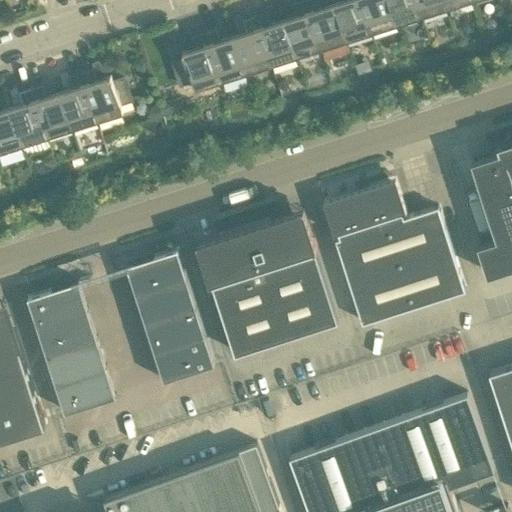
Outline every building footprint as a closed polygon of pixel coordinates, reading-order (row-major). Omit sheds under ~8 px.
[(290,15),(283,17),(296,55),(321,47),(305,0),(295,0),(292,1),(293,2),(288,4),(290,15)] [(305,0),(321,47),(346,39),(334,1),(327,3),(325,0),(305,0)] [(336,0),(334,1),(346,39),(371,31),(361,0),(336,0)] [(361,0),(371,31),(396,23),(388,0),(361,0)] [(388,0),(396,23),(421,15),(416,0),(388,0)] [(416,0),(421,15),(447,7),(444,0),(416,0)] [(267,9),(255,13),(271,63),(296,55),(283,17),(277,19),(272,9),(267,10),(267,9)] [(240,31),(233,33),(245,71),(271,63),(255,13),(242,17),(242,18),(238,20),(240,31)] [(217,26),(204,30),(220,80),(245,71),(233,33),(227,35),(222,25),(217,27),(217,26)] [(220,80),(204,30),(192,33),(192,35),(187,36),(190,47),(182,50),(185,57),(173,61),(180,84),(192,80),(194,88),(220,80)] [(93,65),(81,69),(97,119),(123,111),(120,103),(132,99),(124,76),(113,80),(111,73),(103,75),(99,65),(94,66),(93,65)] [(66,87),(60,89),(72,127),(97,119),(81,69),(68,73),(69,74),(64,76),(66,87)] [(43,81),(31,85),(50,146),(47,135),(72,127),(60,89),(53,91),(48,81),(43,82),(43,81)] [(16,103),(9,105),(21,143),(22,143),(26,154),(50,146),(31,85),(18,89),(19,90),(14,92),(16,103)] [(0,150),(21,143),(9,105),(3,107),(0,101),(0,150)] [(174,112),(171,102),(161,106),(165,115),(174,112)] [(150,110),(154,119),(164,115),(160,106),(150,110)] [(483,256),(488,271),(511,263),(511,144),(472,157),(502,250),(483,256)] [(466,287),(451,241),(439,204),(404,215),(394,181),(330,202),(341,235),(336,237),(363,321),(466,287)] [(304,207),(199,240),(212,279),(236,351),(338,318),(304,207)] [(127,263),(164,379),(216,362),(178,246),(127,263)] [(28,295),(65,411),(117,394),(79,278),(28,295)] [(0,437),(45,423),(15,329),(0,333),(0,437)] [(511,363),(486,373),(511,444),(511,363)] [(460,511),(450,484),(496,468),(468,390),(291,454),(312,511),(460,511)] [(283,511),(257,440),(105,495),(102,490),(86,496),(88,503),(98,499),(102,511),(283,511)]
